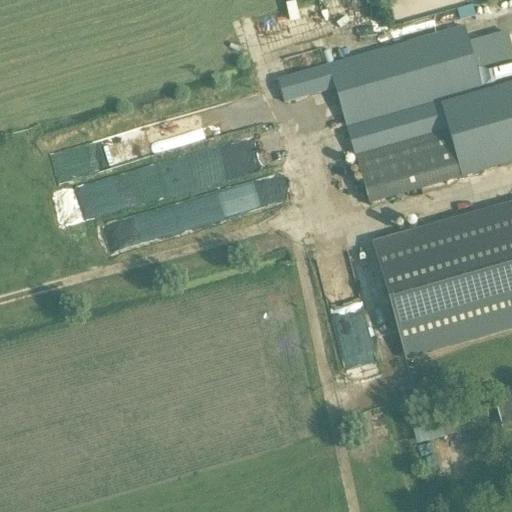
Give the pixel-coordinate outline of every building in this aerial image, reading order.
[(335,89),(369,206),(511,164),(511,85),(442,106),(440,102),(481,90),(463,28),(277,83),(283,104),(335,89)] [(476,43),(483,68),(511,59),(511,52),(507,35),(476,43)] [(51,155),(60,183),(112,166),(103,139),(51,155)] [(91,213),(236,182),(233,168),(207,173),(204,157),(84,182),(91,213)] [(164,232),(284,203),(278,178),(159,207),(164,232)] [(511,208),(375,248),(406,358),(511,327),(511,208)] [(319,252),(325,287),(347,283),(349,298),(356,297),(348,247),(319,252)] [(511,401),(495,405),(502,435),(511,432),(511,401)]
